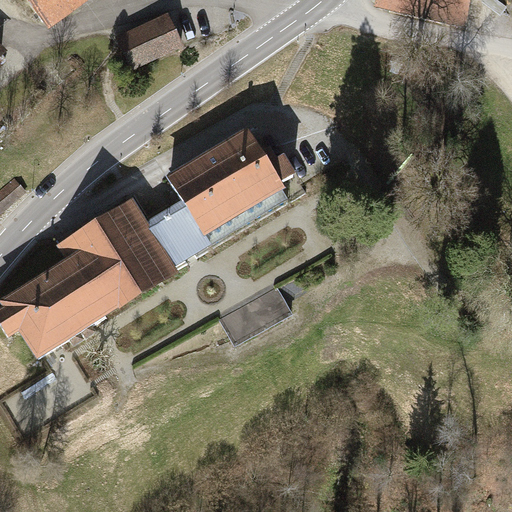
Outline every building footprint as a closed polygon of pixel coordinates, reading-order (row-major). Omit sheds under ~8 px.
[(88,0),(29,0),(50,28),(88,0)] [(381,0),(379,13),(470,32),(476,0),(381,0)] [(172,16),(120,39),(133,69),(185,46),(172,16)] [(0,69),(15,54),(0,39),(0,69)] [(72,262),(4,304),(7,310),(1,313),(18,340),(24,337),(41,365),(190,273),(187,267),(193,263),(222,245),(218,239),(299,188),(295,181),(306,175),(292,153),(281,161),(259,126),(176,178),(190,201),(164,217),(155,223),(141,199),(63,248),(72,262)] [(15,180),(0,191),(0,213),(3,217),(28,195),(15,180)] [(241,344),(297,313),(280,284),(225,315),(241,344)]
